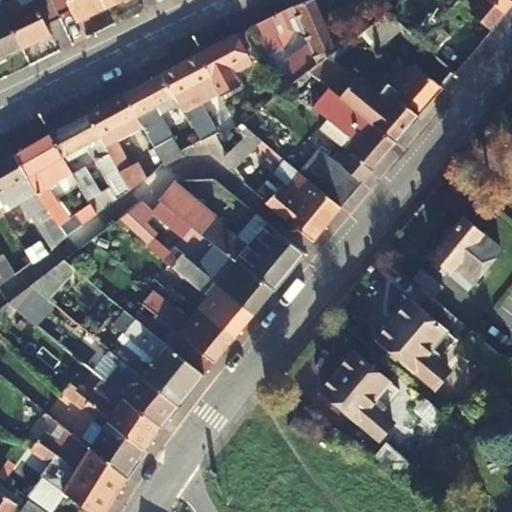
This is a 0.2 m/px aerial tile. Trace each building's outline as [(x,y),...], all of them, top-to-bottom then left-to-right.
[(0,0),(0,15),(6,12),(3,6),(9,4),(9,0),(0,0)] [(38,0),(37,0),(16,0),(9,4),(3,6),(6,12),(24,49),(54,35),(50,26),(38,0)] [(62,17),(54,0),(38,0),(50,26),(64,19),(62,17)] [(54,0),(62,17),(75,10),(70,0),(54,0)] [(70,0),(75,10),(81,21),(109,8),(104,0),(70,0)] [(104,0),(109,8),(125,0),(104,0)] [(308,0),(294,6),(308,35),(321,63),(339,49),(318,0),(308,0)] [(511,0),(480,0),(472,10),(494,29),(511,7),(511,0)] [(391,16),(405,28),(413,19),(397,5),(388,12),(387,13),(391,16)] [(257,25),(270,53),(308,35),(294,6),(257,25)] [(405,28),(442,59),(458,40),(422,10),(413,19),(405,28)] [(0,15),(0,60),(24,49),(6,12),(0,15)] [(342,95),(358,77),(349,69),(405,28),(391,16),(387,13),(357,36),(339,49),(321,63),(311,70),(323,79),(342,95)] [(220,91),(223,97),(242,87),(231,67),(255,54),(247,38),(240,34),(202,54),(220,91)] [(196,127),(204,142),(219,134),(201,102),(220,91),(202,54),(165,74),(181,105),(193,128),(196,127)] [(398,142),(444,88),(421,68),(409,82),(394,70),(371,89),(358,77),(342,95),(398,142)] [(160,116),(181,105),(165,74),(127,94),(145,127),(167,168),(183,158),(160,116)] [(362,144),(354,154),(374,171),(398,142),(342,95),(323,79),(307,97),(331,118),(362,144)] [(121,141),(145,127),(127,94),(89,114),(101,136),(105,143),(126,183),(130,191),(145,182),(121,141)] [(51,135),(64,157),(101,136),(89,114),(51,135)] [(322,128),(354,154),(362,144),(331,118),(322,128)] [(247,136),(229,156),(239,165),(265,137),(247,120),(238,128),(241,130),(247,136)] [(40,191),(51,209),(62,202),(50,185),(56,181),(48,166),(64,157),(51,135),(17,155),(30,176),(40,191)] [(101,136),(64,157),(68,164),(91,152),(105,143),(101,136)] [(126,183),(105,143),(91,152),(118,199),(130,191),(126,183)] [(364,182),(343,165),(320,151),(304,171),(343,207),(364,182)] [(374,171),(354,154),(343,165),(364,182),(374,171)] [(0,203),(1,206),(2,207),(23,196),(39,223),(54,214),(51,209),(40,191),(30,176),(17,155),(0,164),(0,203)] [(268,203),(314,241),(343,207),(304,171),(287,156),(258,192),(269,201),(268,203)] [(76,176),(89,199),(102,191),(89,169),(76,176)] [(249,246),(237,236),(215,219),(219,215),(176,181),(160,200),(159,201),(163,204),(190,225),(237,262),(274,291),(305,253),(268,223),(249,246)] [(54,214),(61,225),(72,219),(62,202),(51,209),(54,214)] [(98,214),(92,204),(78,215),(83,225),(98,214)] [(163,204),(153,216),(181,239),(190,225),(163,204)] [(138,206),(120,220),(147,244),(151,239),(151,231),(144,226),(152,215),(139,206),(138,206)] [(39,223),(53,248),(68,236),(61,225),(54,214),(39,223)] [(257,214),(237,236),(249,246),(268,223),(257,214)] [(484,233),(465,218),(431,258),(470,288),(502,250),(482,234),(484,233)] [(166,262),(164,263),(172,270),(208,298),(219,284),(227,274),(237,262),(190,225),(181,239),(192,247),(184,257),(176,250),(166,262)] [(65,260),(43,277),(32,285),(56,304),(62,309),(87,278),(65,260)] [(219,284),(255,313),(274,291),(237,262),(227,274),(219,284)] [(0,273),(0,286),(13,277),(8,268),(0,273)] [(413,282),(420,287),(434,299),(444,288),(423,270),(413,282)] [(87,278),(62,309),(81,324),(106,293),(87,278)] [(170,296),(174,291),(176,289),(164,279),(158,285),(170,296)] [(199,309),(235,338),(255,313),(219,284),(208,298),(199,309)] [(38,326),(56,304),(32,285),(9,302),(38,326)] [(457,317),(434,299),(420,287),(408,302),(404,299),(402,300),(395,308),(395,312),(398,314),(378,338),(437,386),(450,369),(439,360),(457,338),(447,330),(457,317)] [(112,350),(119,342),(126,333),(158,358),(169,344),(106,293),(81,324),(92,333),(103,342),(112,350)] [(179,332),(188,322),(152,293),(143,304),(179,332)] [(179,332),(216,361),(235,338),(199,309),(188,322),(179,332)] [(169,344),(206,373),(216,361),(179,332),(169,344)] [(103,342),(92,333),(75,355),(86,364),(103,342)] [(126,333),(119,342),(151,366),(158,358),(126,333)] [(509,360),(478,335),(468,347),(489,365),(490,363),(499,371),(509,360)] [(169,344),(158,358),(151,366),(144,375),(180,405),(206,373),(169,344)] [(340,368),(321,392),(380,439),(393,423),(381,413),(401,390),(354,352),(350,356),(349,354),(344,353),(337,362),(337,365),(340,368)] [(126,397),(163,426),(180,405),(144,375),(125,360),(107,381),(126,397)] [(96,394),(106,381),(86,364),(72,382),(70,384),(112,418),(117,411),(96,394)] [(65,391),(70,384),(72,382),(66,377),(59,386),(65,391)] [(70,384),(65,391),(98,417),(107,425),(109,422),(112,418),(70,384)] [(109,422),(145,450),(163,426),(126,397),(117,411),(112,418),(109,422)] [(436,409),(423,397),(413,409),(435,426),(444,415),(436,409)] [(305,423),(296,416),(289,426),(298,433),(305,423)] [(67,427),(54,417),(49,424),(62,434),(67,427)] [(98,417),(82,439),(92,447),(107,425),(98,417)] [(128,476),(145,450),(109,422),(107,425),(92,447),(128,476)] [(84,458),(75,451),(46,429),(39,439),(78,468),(84,458)] [(41,477),(62,491),(92,511),(105,511),(115,496),(78,468),(39,439),(31,449),(51,464),(41,477)] [(84,458),(92,447),(82,439),(75,451),(84,458)] [(387,442),(375,457),(394,473),(407,458),(387,442)] [(84,458),(78,468),(115,496),(128,476),(92,447),(84,458)] [(0,481),(2,478),(0,476),(0,511),(11,511),(16,506),(0,495),(0,481)] [(38,511),(27,503),(20,511),(38,511)]
